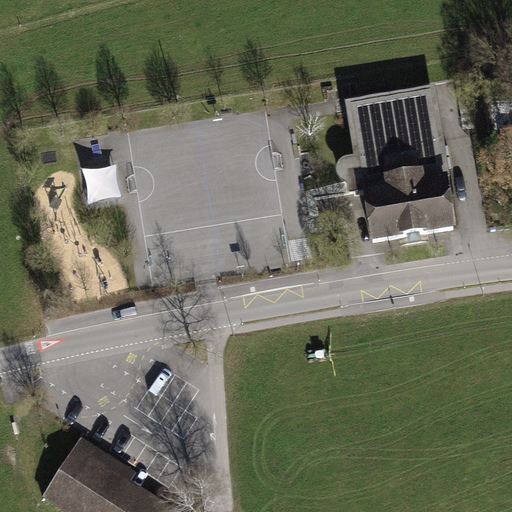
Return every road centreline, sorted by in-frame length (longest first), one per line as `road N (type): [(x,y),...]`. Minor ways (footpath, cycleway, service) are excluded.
road 1 (tertiary): [(0,363),(216,314),(511,270)]
road 2 (track): [(228,511),(216,314)]
road 3 (unknown): [(479,274),(445,86)]
